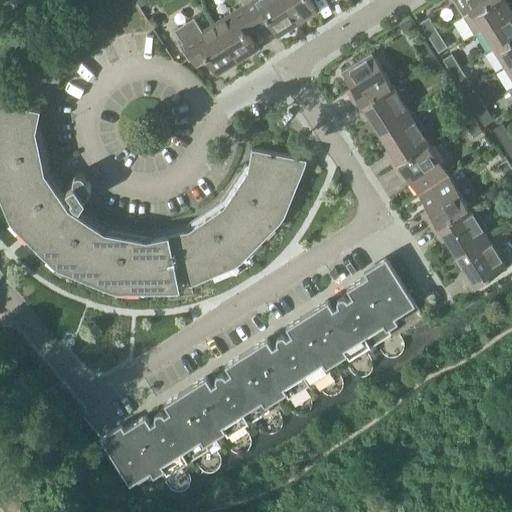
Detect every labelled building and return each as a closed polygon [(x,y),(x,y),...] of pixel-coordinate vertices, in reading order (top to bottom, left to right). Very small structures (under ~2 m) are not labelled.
[(241,0),(243,4),(254,19),(265,13),(275,30),(274,31),(277,36),(286,31),(285,29),(297,21),(283,0),(241,0)] [(283,0),(297,21),(310,13),(311,15),(320,9),(317,4),(315,5),(312,0),(283,0)] [(453,0),(463,15),(487,0),(453,0)] [(463,16),(474,34),(483,28),(483,29),(511,10),(511,7),(507,0),(487,0),(463,15),(463,16)] [(254,19),(243,4),(213,23),(236,60),(249,51),(250,53),(259,48),(256,42),(254,43),(243,26),(254,19)] [(494,47),(511,35),(511,10),(483,29),(494,47)] [(429,37),(438,31),(429,16),(420,22),(429,37)] [(236,60),(213,23),(202,30),(194,17),(174,29),(182,42),(179,44),(189,60),(192,58),(195,63),(207,56),(214,68),(213,69),(216,75),(225,69),(224,67),(236,60)] [(438,31),(429,37),(438,51),(447,46),(438,31)] [(508,68),(511,65),(511,35),(494,47),(508,68)] [(426,61),(435,55),(425,40),(416,45),(426,61)] [(355,105),(391,82),(371,51),(341,70),(354,91),(349,94),(355,105)] [(452,73),(461,68),(452,53),(443,58),(452,73)] [(435,55),(426,61),(435,75),(444,69),(435,55)] [(461,68),(452,73),(461,88),(470,82),(461,68)] [(391,82),(355,105),(362,115),(367,112),(380,132),(410,113),(410,112),(391,82)] [(475,110),(484,104),(475,89),(466,95),(475,110)] [(307,157),(288,153),(252,146),(248,168),(224,204),(189,228),(147,237),(105,229),(76,210),(92,186),(84,175),(82,173),(80,172),(79,172),(78,172),(76,173),(75,174),(74,175),(73,176),(73,177),(73,178),(73,179),(73,180),(73,181),(74,182),(67,187),(73,196),(66,201),(45,170),(36,128),(40,106),(0,97),(0,194),(9,216),(13,222),(53,261),(60,265),(112,287),(119,288),(175,287),(183,286),(235,264),(241,260),(280,220),(285,213),(306,161),(307,157)] [(464,122),(473,116),(464,101),(455,106),(464,122)] [(484,104),(475,110),(484,125),(493,119),(484,104)] [(387,155),(394,165),(429,143),(430,144),(433,141),(413,110),(410,112),(410,113),(380,132),(392,152),(387,155)] [(473,116),(464,122),(473,136),(482,130),(473,116)] [(504,144),(511,138),(511,136),(503,123),(494,128),(504,144)] [(418,193),(449,174),(430,144),(429,143),(394,165),(400,176),(405,173),(418,193)] [(508,180),(511,177),(511,166),(507,158),(498,164),(508,180)] [(449,174),(418,193),(431,213),(425,216),(432,227),(468,205),(467,204),(449,174)] [(444,234),(456,254),(487,234),(487,235),(490,233),(471,201),(467,204),(468,205),(432,227),(439,237),(444,234)] [(464,277),(471,288),(506,265),(487,235),(487,234),(456,254),(469,274),(464,277)] [(277,342),(277,343),(272,346),(267,337),(225,364),(230,372),(226,375),(225,374),(224,374),(222,373),(221,372),(220,372),(219,373),(218,373),(216,374),(216,375),(215,376),(215,377),(215,378),(215,379),(216,381),(211,384),(206,376),(164,402),(169,411),(165,414),(164,413),(163,412),(161,411),(160,411),(159,411),(157,412),(156,412),(155,414),(154,415),(154,416),(154,417),(154,418),(155,419),(155,420),(150,423),(145,414),(103,441),(130,482),(150,470),(153,475),(163,469),(166,474),(209,447),(206,442),(224,430),(227,435),(270,409),(266,403),(285,392),(288,397),(331,370),(327,365),(346,353),(349,359),(392,332),(388,327),(398,321),(395,315),(415,303),(389,261),(347,287),(352,296),(347,299),(347,298),(346,297),(344,296),(343,296),(342,296),(341,296),(339,297),(338,298),(337,300),(337,301),(337,302),(337,303),(337,304),(338,305),(333,308),(328,299),(286,326),(291,334),(287,337),(286,336),(285,335),(283,334),(282,334),(281,334),(280,334),(279,335),(278,335),(277,336),(277,337),(276,338),(276,339),(276,340),(276,341),(277,342)]
